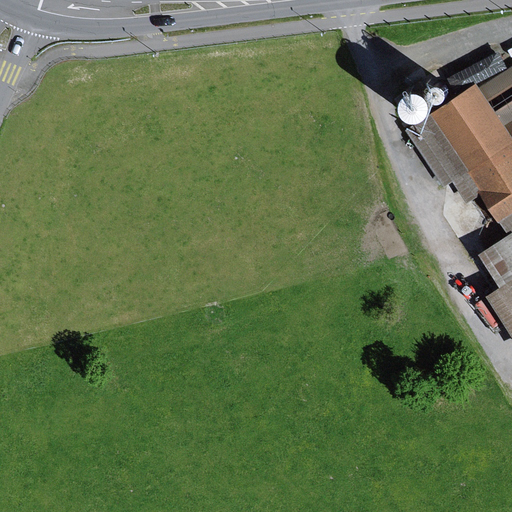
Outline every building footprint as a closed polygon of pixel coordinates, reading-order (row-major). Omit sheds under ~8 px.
[(511,66),(481,86),(489,98),(511,83),(511,66)] [(417,105),(421,107),(426,108),(430,107),(434,104),(437,101),(439,96),(439,92),(437,87),(435,84),(431,81),(427,80),(423,80),(418,82),(415,84),(412,88),(411,93),(411,98),(413,102),(417,105)] [(479,83),(408,129),(445,187),(453,181),(468,204),(484,194),(509,233),(511,230),(511,125),(509,127),(497,110),(489,98),(481,86),(479,83)] [(511,100),(497,110),(509,127),(511,125),(511,100)] [(504,284),(511,278),(511,231),(483,250),(504,284)] [(511,278),(504,284),(491,292),(511,326),(511,278)]
